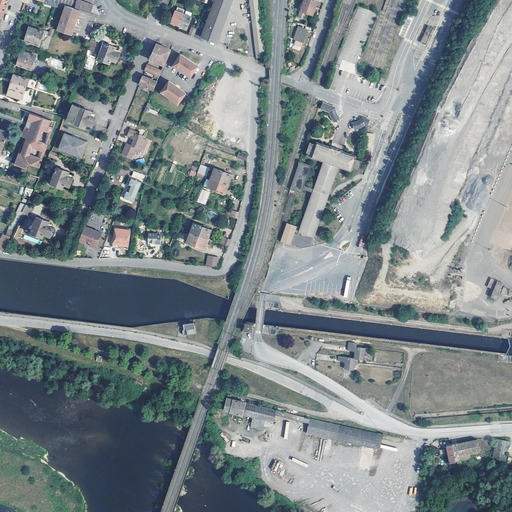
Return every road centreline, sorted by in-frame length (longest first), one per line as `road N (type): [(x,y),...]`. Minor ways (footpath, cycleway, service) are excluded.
road 1 (residential): [(0,254),(221,271),(249,193),(258,68)]
road 2 (unclassified): [(387,426),(200,350),(0,319)]
road 3 (unclassified): [(387,426),(266,350),(258,333),(262,302)]
road 4 (residential): [(153,29),(86,206)]
road 5 (residential): [(258,68),(301,85),(331,0)]
road 6 (unclassified): [(511,428),(387,426)]
